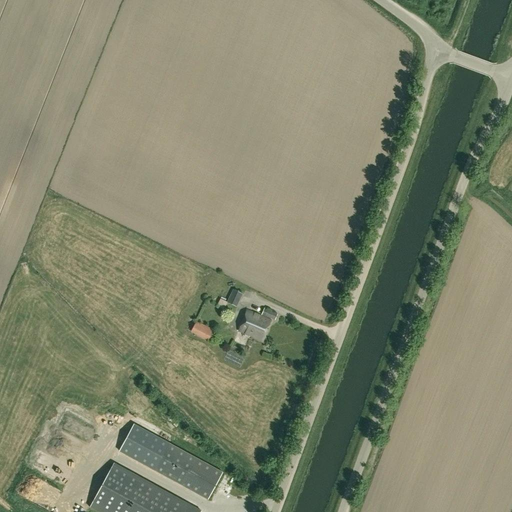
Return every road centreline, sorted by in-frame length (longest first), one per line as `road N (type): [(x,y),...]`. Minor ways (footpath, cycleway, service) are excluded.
road 1 (tertiary): [(278,511),(440,48)]
road 2 (unclassified): [(342,511),(466,172),(510,80)]
